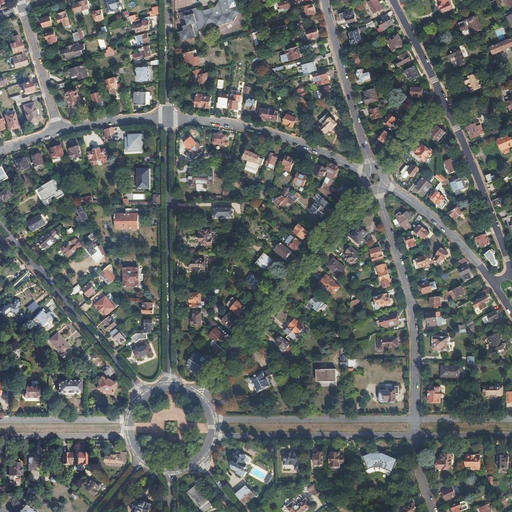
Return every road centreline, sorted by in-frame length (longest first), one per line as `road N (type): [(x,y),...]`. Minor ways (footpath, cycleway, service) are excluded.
road 1 (residential): [(206,385),(366,187)]
road 2 (residential): [(170,370),(167,118)]
road 3 (residential): [(377,190),(412,317),(414,419)]
road 4 (residential): [(0,222),(135,387)]
road 5 (residential): [(365,174),(261,131),(167,118)]
road 6 (residential): [(414,419),(210,413)]
road 7 (residential): [(211,440),(415,434)]
road 8 (residential): [(511,274),(443,99)]
road 9 (residential): [(323,0),(371,169)]
road 10 (residential): [(384,183),(434,218),(493,283)]
road 11 (residential): [(131,414),(0,419)]
road 12 (residential): [(0,436),(131,439)]
road 13 (residential): [(21,7),(58,130)]
